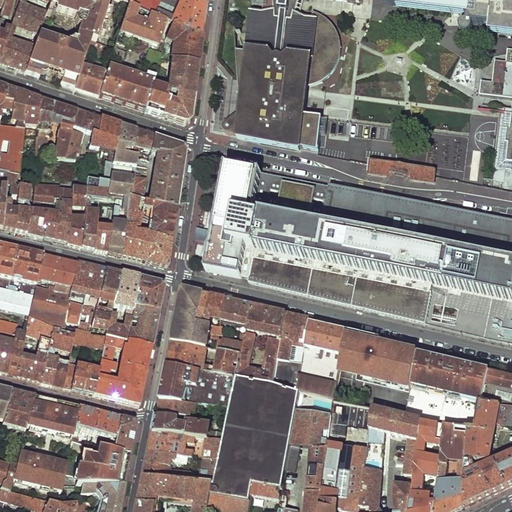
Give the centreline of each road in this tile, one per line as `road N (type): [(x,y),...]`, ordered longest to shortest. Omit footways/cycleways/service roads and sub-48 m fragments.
road 1 (residential): [(511,354),(177,279)]
road 2 (residential): [(198,142),(369,185),(511,205)]
road 3 (residential): [(0,78),(198,142)]
road 4 (residential): [(177,279),(0,237)]
road 5 (residential): [(0,383),(149,415)]
road 6 (residential): [(198,142),(218,0)]
road 7 (residential): [(149,415),(177,279)]
road 8 (residential): [(177,279),(198,142)]
